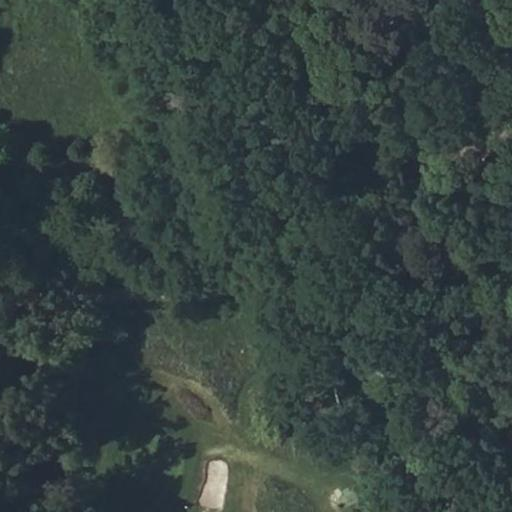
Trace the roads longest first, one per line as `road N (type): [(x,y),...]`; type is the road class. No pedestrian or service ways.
road 1 (track): [(470,511),(325,283),(301,208),(205,0)]
road 2 (track): [(325,283),(0,308)]
